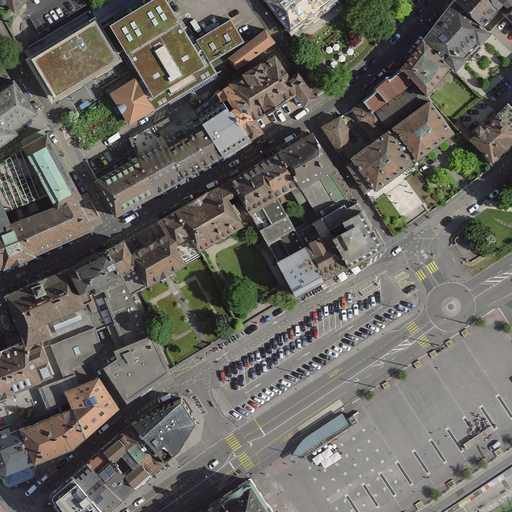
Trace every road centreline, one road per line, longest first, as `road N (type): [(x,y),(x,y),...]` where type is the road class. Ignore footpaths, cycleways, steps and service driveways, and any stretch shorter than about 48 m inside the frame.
road 1 (residential): [(395,252),(147,397),(10,511)]
road 2 (residential): [(0,282),(111,234),(311,119)]
road 3 (primary): [(158,511),(437,319)]
road 4 (residential): [(311,119),(360,86),(439,0)]
road 5 (residential): [(395,252),(311,119)]
road 6 (residential): [(511,168),(408,242)]
